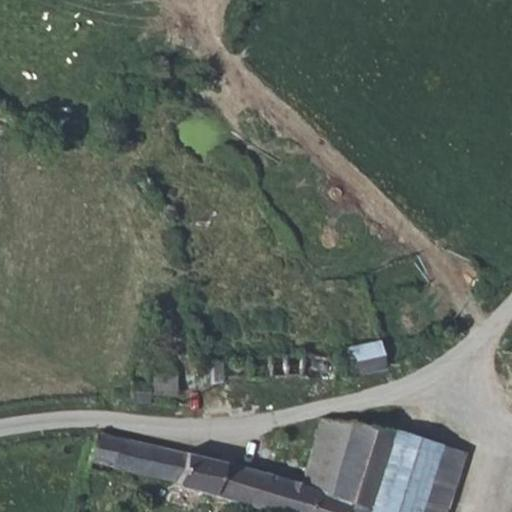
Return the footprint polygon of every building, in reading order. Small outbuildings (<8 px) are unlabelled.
[(387,367),(384,356),(380,337),(345,343),(351,373),(387,367)] [(333,362),(335,357),(304,353),(249,351),(248,374),(300,375),(329,382),(332,376),(341,379),(346,375),(345,367),(333,362)] [(223,361),(205,362),(205,378),(223,379),(223,361)] [(176,392),(177,370),(148,371),(148,377),(133,377),(131,399),(150,399),(151,391),(176,392)] [(369,511),(397,430),(321,418),(316,427),(300,481),(205,453),(97,432),(87,476),(99,479),(101,472),(114,474),(116,468),(177,483),(176,488),(245,508),(262,511),(369,511)] [(443,511),(462,450),(397,430),(369,511),(443,511)]
